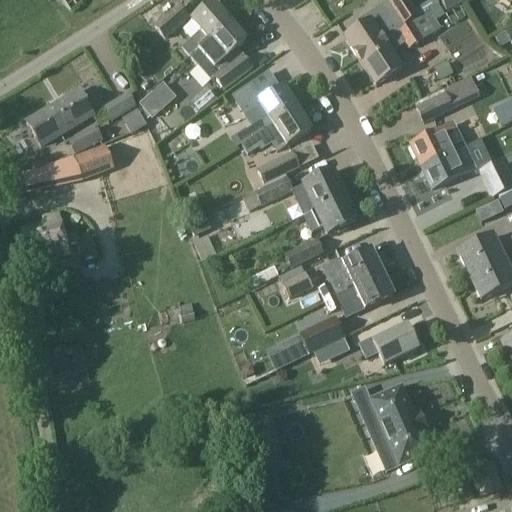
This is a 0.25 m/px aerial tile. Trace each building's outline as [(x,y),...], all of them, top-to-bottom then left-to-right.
[(418,17),(406,0),(386,0),(383,2),(401,28),(418,17)] [(438,0),(446,14),(462,5),(459,0),(438,0)] [(188,60),(229,24),(212,5),(190,24),(201,36),(194,41),(181,52),(188,60)] [(164,41),(188,20),(178,8),(154,29),(164,41)] [(426,16),(410,26),(397,34),(404,46),(408,51),(437,33),(426,16)] [(468,20),(437,34),(443,46),(474,33),(468,20)] [(378,35),(370,23),(344,41),(357,60),(387,40),(382,32),(378,35)] [(241,58),(236,51),(245,43),(229,24),(188,60),(210,84),(214,81),(223,92),(251,71),(241,58)] [(511,30),(495,39),(500,49),(510,43),(511,46),(511,30)] [(387,40),(357,60),(376,89),(402,71),(391,55),(404,46),(397,34),(387,40)] [(511,66),(504,48),(495,52),(507,77),(511,74),(511,66)] [(183,90),(191,101),(208,90),(201,78),(183,90)] [(442,96),(414,109),(422,127),(480,100),(470,80),(441,94),(442,96)] [(265,132),(272,128),(296,112),(282,90),(258,106),(266,119),(260,123),(265,132)] [(39,149),(55,140),(92,118),(78,94),(40,116),(24,126),(39,149)] [(127,96),(104,110),(111,123),(134,109),(127,96)] [(152,123),(162,114),(150,99),(139,108),(152,123)] [(296,112),(272,128),(285,149),(310,133),(296,112)] [(245,133),(250,141),(265,132),(260,123),(245,133)] [(454,126),(445,130),(409,148),(420,170),(465,149),(454,126)] [(94,130),(68,143),(75,156),(101,143),(94,130)] [(271,140),(265,132),(250,141),(240,148),(247,158),(258,150),(257,149),(271,140)] [(245,133),(230,143),(236,151),(240,148),(250,141),(245,133)] [(339,138),(325,144),(330,157),(344,151),(339,138)] [(171,143),(160,148),(167,164),(178,159),(171,143)] [(465,149),(420,170),(431,193),(473,173),(466,157),(475,153),(472,146),(465,149)] [(73,160),(83,183),(114,171),(105,147),(73,160)] [(287,157),(252,175),(259,190),(295,172),(287,157)] [(511,190),(511,176),(509,170),(504,160),(479,172),(491,200),(511,190)] [(0,198),(2,204),(22,199),(15,171),(0,174),(0,198)] [(302,189),(314,214),(343,200),(331,175),(320,180),(319,178),(311,182),(312,184),(302,189)] [(285,182),(255,196),(261,209),(291,194),(285,182)] [(235,201),(252,196),(249,186),(218,195),(221,207),(236,203),(235,201)] [(356,226),(343,200),(314,214),(326,239),(337,235),(338,236),(346,233),(345,231),(356,226)] [(36,206),(38,218),(54,216),(52,204),(36,206)] [(43,226),(21,231),(29,262),(48,257),(49,262),(68,258),(66,248),(76,246),(76,244),(74,238),(64,241),(58,217),(42,221),(43,226)] [(285,249),(310,237),(306,230),(281,242),(285,249)] [(469,280),(502,264),(498,254),(501,253),(495,240),(491,242),(491,240),(457,256),(469,280)] [(76,244),(76,246),(81,266),(96,262),(91,241),(76,244)] [(315,244),(285,259),(291,272),(321,257),(315,244)] [(346,294),(381,277),(369,254),(342,268),(345,275),(338,279),(346,294)] [(267,257),(243,268),(248,278),(272,267),(267,257)] [(502,264),(469,280),(480,304),(511,289),(511,275),(511,272),(507,274),(502,264)] [(311,290),(304,276),(282,287),(289,301),(311,290)] [(381,277),(346,294),(353,310),(361,307),(364,314),(392,301),(381,277)] [(244,303),(243,303),(237,287),(211,297),(225,336),(253,325),(244,303)] [(323,305),(335,299),(330,288),(318,293),(323,305)] [(323,305),(326,310),(329,316),(340,310),(335,299),(323,305)] [(195,322),(193,313),(180,316),(183,325),(195,322)] [(333,322),(301,337),(309,355),(342,340),(333,322)] [(377,355),(383,368),(417,352),(406,329),(372,345),(372,346),(365,350),(369,359),(377,355)] [(511,341),(501,346),(511,369),(511,341)] [(343,342),(328,349),(333,360),(348,353),(343,342)] [(400,390),(369,403),(380,427),(367,433),(372,444),(399,432),(397,428),(414,421),(413,420),(400,390)] [(425,432),(419,417),(413,420),(414,421),(397,428),(399,432),(372,444),(376,452),(388,447),(398,469),(429,456),(420,434),(425,432)] [(291,502),(271,420),(246,426),(266,508),(291,502)] [(500,493),(492,465),(472,472),(480,499),(500,493)] [(467,482),(451,486),(457,506),(472,501),(467,482)]
